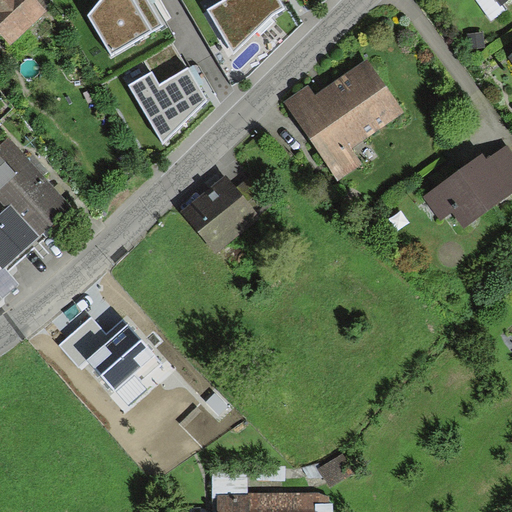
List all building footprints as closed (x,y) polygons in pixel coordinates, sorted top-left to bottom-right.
[(34,0),(0,0),(0,31),(7,39),(41,7),(34,0)] [(100,0),(89,15),(112,56),(163,25),(147,0),(100,0)] [(284,8),(278,0),(225,0),(208,10),(233,53),(272,16),(284,8)] [(151,71),(160,85),(189,67),(174,43),(145,61),(151,71)] [(208,100),(189,67),(160,85),(151,71),(128,84),(163,143),(208,100)] [(289,110),(335,176),(354,162),(347,151),(397,117),(363,69),(316,102),(311,95),(289,110)] [(62,205),(6,145),(0,150),(0,199),(14,214),(0,226),(0,255),(3,259),(62,205)] [(482,155),(424,196),(440,219),(454,208),(467,226),(511,193),(511,153),(507,147),(486,161),(482,155)] [(189,215),(215,247),(264,208),(238,176),(189,215)] [(89,390),(134,378),(120,327),(75,339),(89,390)] [(221,511),(320,511),(320,500),(222,499),(221,511)]
